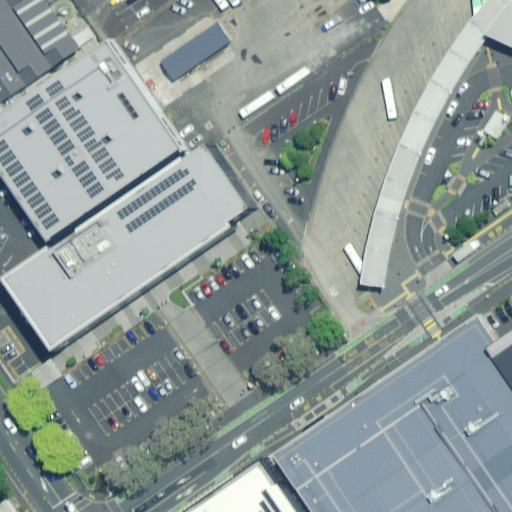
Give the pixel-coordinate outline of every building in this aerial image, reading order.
[(0,0),(0,105),(79,51),(44,0),(0,0)] [(372,247),(365,284),(387,288),(393,252),(397,233),(401,220),(406,204),(409,193),(421,160),(438,122),(446,107),(463,77),(485,45),(491,34),(509,11),(511,6),(511,0),(491,0),(487,5),(474,20),(454,49),(436,80),(418,113),(404,144),(391,177),(380,213),(372,247)] [(511,6),(509,11),(491,34),(511,43),(511,6)] [(220,21),(163,60),(177,80),(202,63),(234,41),(224,27),(220,21)] [(113,42),(0,119),(0,166),(54,245),(189,152),(113,42)] [(511,124),(511,123),(486,140),(488,143),(497,155),(511,144),(511,124)] [(218,147),(15,287),(62,355),(266,214),(218,147)] [(509,200),(495,210),(495,211),(498,215),(511,205),(510,202),(509,200)] [(511,511),(511,338),(501,345),(481,317),(192,511),(511,511)] [(28,360),(9,330),(0,335),(0,357),(9,372),(28,360)]
